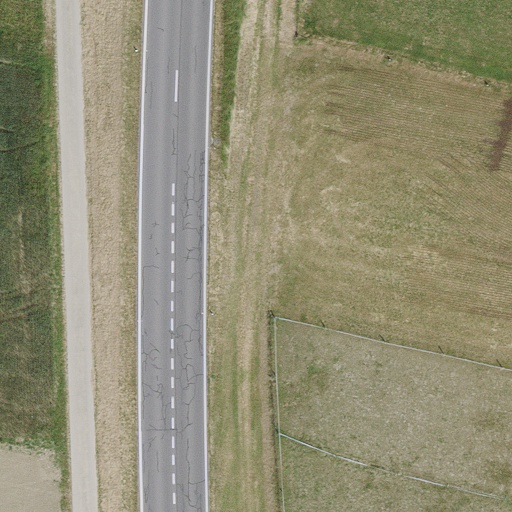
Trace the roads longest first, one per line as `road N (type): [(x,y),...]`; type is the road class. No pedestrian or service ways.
road 1 (track): [(61,0),(82,511)]
road 2 (primary): [(178,0),(174,511)]
